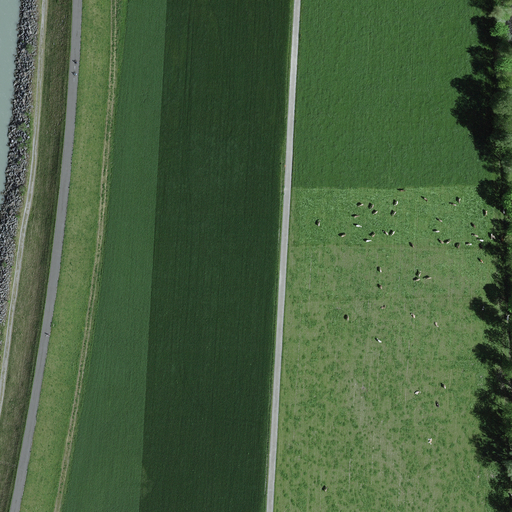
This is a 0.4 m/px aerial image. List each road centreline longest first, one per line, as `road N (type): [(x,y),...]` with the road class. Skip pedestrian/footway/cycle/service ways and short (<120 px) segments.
road 1 (track): [(111,0),(104,264),(55,511)]
road 2 (track): [(272,511),(301,0)]
road 3 (track): [(0,415),(43,0)]
